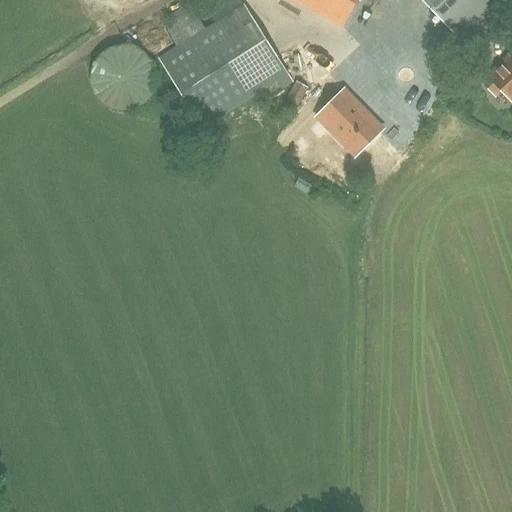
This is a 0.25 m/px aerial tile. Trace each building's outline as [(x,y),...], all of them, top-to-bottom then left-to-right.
[(288,73),(244,5),(240,0),(219,0),(206,9),(215,23),(205,29),(193,10),(172,23),(165,27),(177,47),(158,59),(203,128),(278,80),(284,90),(294,83),(288,73)] [(294,0),(342,27),(357,0),(294,0)] [(423,0),(463,42),(508,0),(423,0)] [(97,104),(142,102),(140,50),(95,52),(97,104)] [(350,86),(363,73),(344,54),(331,67),(350,86)] [(511,101),(511,57),(504,65),(502,62),(482,81),(495,95),(500,89),(511,101)] [(296,111),(308,88),(296,81),(284,104),(296,111)] [(379,133),(353,107),(356,104),(343,91),(317,117),(348,148),(355,156),(365,146),(379,133)]
